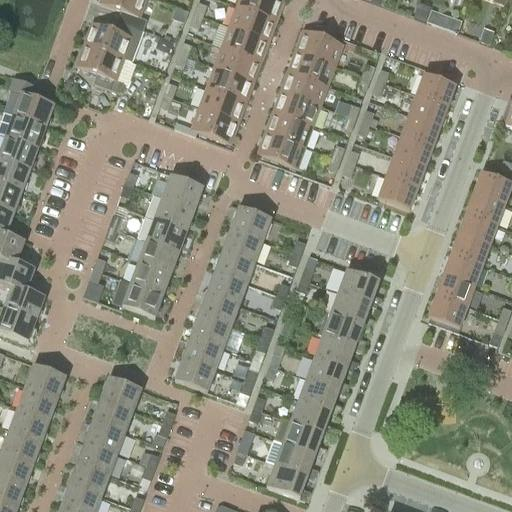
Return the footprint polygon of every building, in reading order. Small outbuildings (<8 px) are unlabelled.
[(114,25),(141,34),(145,24),(138,21),(145,0),(100,0),(98,7),(118,14),(114,25)] [(273,0),(238,0),(235,10),(271,24),(279,2),(273,0)] [(369,0),(368,4),(368,5),(379,9),(382,1),(381,0),(369,0)] [(192,18),(200,21),(204,9),(196,6),(192,18)] [(417,6),(412,20),(425,25),(430,10),(417,6)] [(235,10),(227,31),(263,45),(271,24),(235,10)] [(430,13),(425,26),(456,37),(460,24),(430,13)] [(200,21),(192,18),(188,30),(195,33),(200,21)] [(141,34),(114,25),(111,34),(90,27),(82,49),(122,64),(130,66),(141,34)] [(227,31),(219,51),(256,64),(263,45),(227,31)] [(482,31),(477,45),(488,49),(493,35),(482,31)] [(305,35),(297,57),(333,70),(342,48),(305,35)] [(158,40),(154,51),(167,56),(171,45),(158,40)] [(177,59),(185,62),(189,50),(181,48),(177,59)] [(122,64),(82,49),(75,69),(95,77),(92,87),(119,97),(122,87),(115,84),(122,64)] [(219,51),(212,72),(248,85),(256,64),(219,51)] [(297,57),(290,77),(326,90),(333,70),(297,57)] [(185,62),(177,59),(173,70),(181,73),(185,62)] [(360,80),(367,83),(372,70),(365,67),(360,80)] [(212,72),(204,92),(240,105),(248,85),(212,72)] [(375,85),(383,88),(388,76),(379,73),(375,85)] [(290,77),(282,98),(318,111),(326,90),(290,77)] [(414,99),(446,111),(454,90),(422,78),(414,99)] [(367,83),(360,80),(356,91),(364,94),(367,83)] [(10,94),(2,116),(44,132),(53,109),(31,101),(35,90),(13,82),(8,93),(10,94)] [(383,88),(375,85),(370,97),(379,100),(383,88)] [(162,100),(170,103),(175,90),(166,87),(162,100)] [(204,92),(196,112),(233,126),(240,105),(204,92)] [(282,98),(275,118),(311,131),(318,111),(282,98)] [(438,131),(446,111),(414,99),(407,120),(438,131)] [(170,103),(162,100),(158,111),(166,114),(170,103)] [(511,131),(511,104),(503,128),(511,131)] [(344,121),(352,124),(357,111),(349,108),(344,121)] [(225,146),(233,126),(196,112),(189,133),(225,146)] [(360,126),(368,129),(373,117),(364,114),(360,126)] [(36,153),(44,132),(2,116),(0,121),(0,138),(4,140),(4,141),(36,153)] [(275,118),(267,138),(303,152),(311,131),(275,118)] [(431,152),(438,131),(407,120),(399,140),(431,152)] [(352,124),(344,121),(340,132),(348,135),(352,124)] [(368,129),(360,126),(355,138),(364,141),(368,129)] [(296,172),(303,152),(267,138),(259,159),(296,172)] [(423,172),(431,152),(399,140),(392,160),(423,172)] [(0,163),(28,174),(36,153),(4,141),(0,151),(0,163)] [(331,162),(339,164),(343,154),(336,151),(331,162)] [(345,166),(353,169),(357,158),(349,155),(345,166)] [(416,192),(423,172),(392,160),(384,181),(416,192)] [(339,164),(331,162),(327,173),(334,175),(339,164)] [(0,188),(20,196),(28,174),(0,163),(0,188)] [(510,176),(511,170),(511,167),(500,163),(497,171),(510,176)] [(353,169),(345,166),(341,178),(349,181),(353,169)] [(123,188),(131,191),(135,179),(127,176),(123,188)] [(472,198),(502,209),(510,188),(480,176),(472,198)] [(160,201),(193,214),(202,191),(169,179),(160,201)] [(416,192),(384,181),(376,202),(408,214),(416,192)] [(0,213),(12,218),(20,196),(0,188),(0,213)] [(131,191),(123,188),(118,199),(127,202),(131,191)] [(152,198),(144,221),(185,236),(193,214),(160,201),(152,198)] [(472,198),(464,218),(495,229),(502,209),(472,198)] [(229,233),(261,245),(269,223),(237,211),(229,233)] [(5,238),(12,218),(0,213),(0,237),(4,239),(5,238)] [(464,218),(457,238),(487,250),(495,229),(464,218)] [(107,231),(115,233),(119,223),(111,220),(107,231)] [(145,244),(178,256),(185,236),(144,221),(136,241),(145,244)] [(115,233),(107,231),(103,242),(111,245),(115,233)] [(229,233),(221,255),(253,267),(261,245),(229,233)] [(23,244),(5,238),(4,239),(0,237),(0,261),(15,267),(15,266),(23,244)] [(457,238),(449,259),(480,270),(487,250),(457,238)] [(145,244),(136,266),(169,279),(178,256),(145,244)] [(295,244),(291,256),(299,259),(303,247),(295,244)] [(221,255),(213,276),(245,288),(253,267),(221,255)] [(299,259),(291,256),(287,267),(295,270),(299,259)] [(449,259),(442,279),(473,290),(480,270),(449,259)] [(33,272),(15,266),(15,267),(0,261),(0,287),(9,291),(9,290),(25,295),(25,294),(33,272)] [(91,274),(100,277),(104,265),(96,262),(91,274)] [(136,266),(128,288),(161,300),(169,279),(136,266)] [(299,283),(307,286),(312,274),(303,271),(299,283)] [(95,288),(100,277),(91,274),(87,285),(95,288)] [(344,274),(336,296),(369,308),(368,309),(375,312),(379,302),(373,299),(378,286),(344,274)] [(213,276),(205,297),(238,309),(245,288),(213,276)] [(465,311),(473,290),(442,279),(434,299),(465,311)] [(307,286),(299,283),(295,294),(303,297),(307,286)] [(276,299),(284,302),(288,290),(280,287),(276,299)] [(161,300),(128,288),(120,309),(154,322),(161,300)] [(9,291),(1,312),(34,324),(43,301),(25,294),(25,295),(9,290),(9,291)] [(336,296),(328,318),(361,330),(360,331),(366,333),(370,323),(364,321),(368,309),(369,308),(336,296)] [(205,297),(197,319),(230,331),(238,309),(205,297)] [(284,302),(276,299),(271,311),(279,314),(284,302)] [(465,311),(434,299),(426,321),(457,332),(465,311)] [(497,322),(506,326),(510,313),(502,310),(497,322)] [(34,324),(1,312),(0,314),(0,336),(26,346),(34,324)] [(283,325),(292,328),(296,317),(288,314),(283,325)] [(328,318),(320,339),(353,351),(353,352),(359,355),(363,344),(357,341),(360,331),(361,330),(328,318)] [(197,319),(189,340),(222,352),(230,331),(197,319)] [(506,326),(497,322),(493,334),(502,337),(506,326)] [(292,328),(283,325),(279,337),(287,340),(292,328)] [(259,342),(268,345),(272,334),(263,331),(259,342)] [(320,339),(312,360),(345,373),(345,374),(351,376),(354,365),(349,363),(353,352),(353,351),(320,339)] [(189,340),(181,361),(214,373),(222,352),(189,340)] [(268,345),(259,342),(255,354),(264,357),(268,345)] [(268,368),(276,372),(280,361),(272,358),(268,368)] [(312,360),(304,382),(337,395),(343,398),(346,388),(340,386),(345,374),(345,373),(312,360)] [(214,373),(181,361),(173,384),(206,396),(214,373)] [(276,372),(268,368),(263,381),(271,384),(276,372)] [(24,391),(56,403),(64,381),(32,369),(24,391)] [(244,385),(252,388),(256,377),(248,374),(244,385)] [(98,407),(131,419),(140,393),(107,381),(98,407)] [(304,382),(297,404),(329,416),(329,417),(334,420),(338,409),(332,407),(337,395),(304,382)] [(252,388),(244,385),(240,397),(248,400),(252,388)] [(48,424),(56,403),(24,391),(16,412),(48,424)] [(252,411),(260,415),(264,404),(256,401),(252,411)] [(297,404),(289,426),(321,438),(321,439),(326,441),(330,430),(325,428),(329,417),(329,416),(297,404)] [(98,407),(88,431),(122,444),(131,419),(98,407)] [(260,415),(252,411),(247,423),(255,426),(260,415)] [(40,446),(48,424),(16,412),(8,434),(40,446)] [(159,430),(168,433),(174,418),(165,414),(159,430)] [(289,426),(281,447),(313,459),(313,460),(319,462),(322,452),(317,450),(321,439),(321,438),(289,426)] [(168,433),(159,430),(156,438),(165,441),(168,433)] [(88,431),(79,456),(112,468),(122,444),(88,431)] [(8,434),(0,455),(32,467),(40,446),(8,434)] [(236,455),(244,458),(248,446),(240,443),(236,455)] [(281,447),(273,469),(305,480),(305,481),(311,483),(315,474),(309,472),(313,460),(313,459),(281,447)] [(0,455),(0,479),(24,489),(32,467),(0,455)] [(244,458),(236,455),(231,466),(239,469),(244,458)] [(79,456),(70,481),(103,493),(112,468),(79,456)] [(141,481),(149,484),(157,461),(149,458),(141,481)] [(301,493),(305,481),(305,480),(273,469),(265,491),(303,505),(307,496),(301,493)] [(0,479),(0,503),(16,510),(24,489),(0,479)] [(70,481),(61,506),(78,511),(96,511),(103,493),(70,481)] [(129,511),(138,511),(142,504),(133,501),(129,511)] [(15,511),(16,510),(0,503),(0,511),(15,511)]
